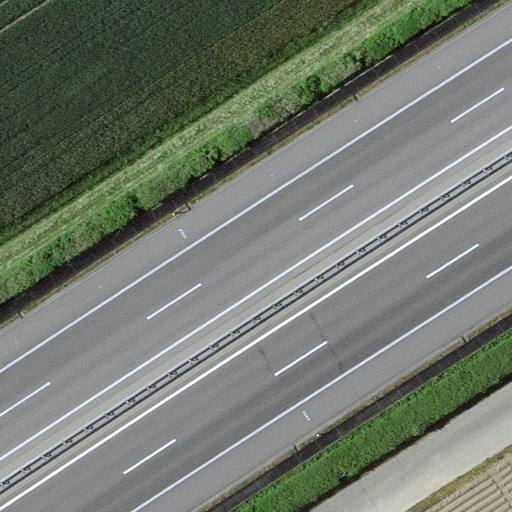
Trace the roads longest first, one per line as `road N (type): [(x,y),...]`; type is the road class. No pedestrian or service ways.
road 1 (motorway): [(511,83),(0,415)]
road 2 (motorway): [(66,511),(511,222)]
road 3 (track): [(0,243),(375,0)]
road 4 (track): [(511,401),(339,511)]
